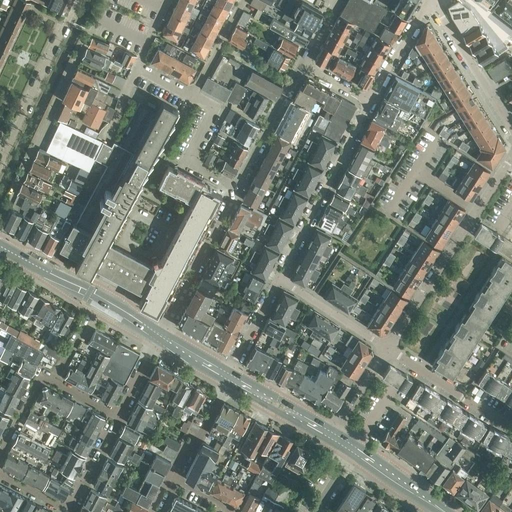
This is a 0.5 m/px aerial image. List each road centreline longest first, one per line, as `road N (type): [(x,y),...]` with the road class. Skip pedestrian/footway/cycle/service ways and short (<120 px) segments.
road 1 (residential): [(0,224),(105,0)]
road 2 (residential): [(386,348),(511,155)]
road 3 (residential): [(369,101),(277,279)]
road 4 (residential): [(0,165),(77,0)]
road 5 (residential): [(159,340),(237,187)]
road 6 (residential): [(511,127),(433,0)]
road 7 (residential): [(511,426),(386,348)]
road 8 (residential): [(237,187),(187,162),(214,108),(192,96)]
road 9 (residential): [(237,187),(301,63)]
road 10 (residential): [(277,279),(386,348)]
road 11 (primary): [(333,436),(226,375)]
road 12 (residential): [(171,485),(226,375)]
